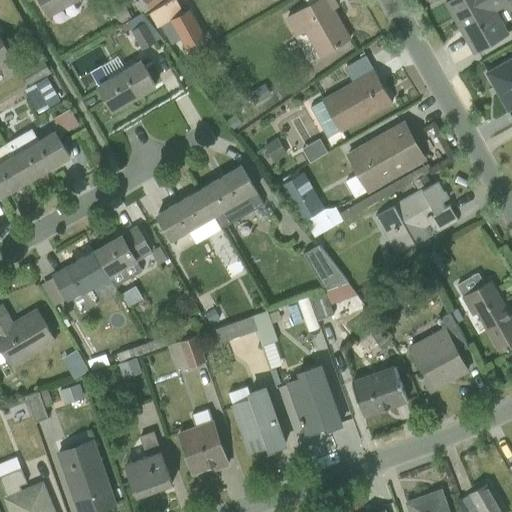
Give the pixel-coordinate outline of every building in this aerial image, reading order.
[(43,0),(51,13),(74,0),(43,0)] [(171,5),(167,0),(133,0),(146,20),(171,5)] [(197,0),(188,0),(170,10),(188,43),(214,29),(197,0)] [(304,0),(289,8),(315,61),(359,39),(339,0),(304,0)] [(511,0),(447,0),(475,48),(511,26),(511,0)] [(129,46),(146,37),(135,17),(119,26),(129,46)] [(0,69),(14,61),(0,37),(0,69)] [(511,43),(480,61),(508,111),(511,108),(511,43)] [(323,87),(344,125),(398,95),(376,57),(323,87)] [(141,62),(99,85),(114,114),(157,91),(141,62)] [(14,71),(22,102),(46,95),(37,65),(14,71)] [(247,90),(255,103),(275,92),(267,78),(247,90)] [(315,135),(329,127),(309,96),(296,104),(315,135)] [(42,112),(46,127),(65,121),(61,107),(42,112)] [(344,144),(369,187),(424,157),(399,113),(344,144)] [(30,133),(8,145),(28,181),(70,157),(55,130),(35,141),(30,133)] [(265,140),(276,157),(289,149),(278,132),(265,140)] [(261,138),(250,146),(260,161),(272,153),(261,138)] [(290,146),(297,159),(313,151),(306,138),(290,146)] [(0,197),(28,181),(8,145),(0,149),(0,197)] [(300,235),(331,220),(322,203),(311,208),(292,167),(273,176),(300,235)] [(242,169),(200,193),(221,228),(262,204),(242,169)] [(342,198),(357,190),(346,170),(331,178),(342,198)] [(442,171),(372,210),(394,249),(464,210),(442,171)] [(200,193),(158,217),(179,252),(221,228),(200,193)] [(137,229),(94,252),(113,287),(141,271),(135,261),(150,253),(137,229)] [(310,242),(292,250),(309,287),(327,279),(310,242)] [(113,287),(94,252),(51,276),(65,302),(95,286),(103,301),(117,294),(113,287)] [(511,337),(511,294),(496,268),(458,290),(492,349),(511,337)] [(328,290),(354,334),(364,328),(338,284),(328,290)] [(287,298),(295,327),(307,324),(305,319),(334,311),(327,287),(287,298)] [(198,326),(211,319),(202,303),(190,310),(198,326)] [(268,303),(224,316),(230,335),(274,321),(268,303)] [(3,307),(0,308),(0,346),(10,366),(54,342),(37,310),(12,324),(3,307)] [(407,335),(428,376),(468,356),(447,314),(407,335)] [(200,326),(169,336),(179,368),(210,357),(200,326)] [(366,328),(341,343),(352,361),(377,345),(366,328)] [(119,344),(105,349),(114,377),(129,372),(119,344)] [(59,371),(72,367),(66,348),(53,353),(59,371)] [(348,366),(363,410),(411,395),(396,350),(348,366)] [(76,354),(77,365),(96,362),(95,352),(76,354)] [(345,419),(325,356),(292,366),(312,429),(345,419)] [(279,375),(236,387),(252,447),(296,435),(279,375)] [(47,386),(53,402),(73,394),(67,378),(47,386)] [(18,396),(24,416),(36,412),(30,393),(18,396)] [(176,418),(191,471),(232,459),(217,406),(176,418)] [(92,417),(53,430),(80,511),(82,511),(120,500),(92,417)] [(127,443),(143,497),(179,486),(163,432),(127,443)] [(64,511),(48,466),(2,482),(12,511),(64,511)] [(499,511),(485,487),(460,502),(465,511),(499,511)] [(449,511),(442,490),(407,502),(410,511),(449,511)]
